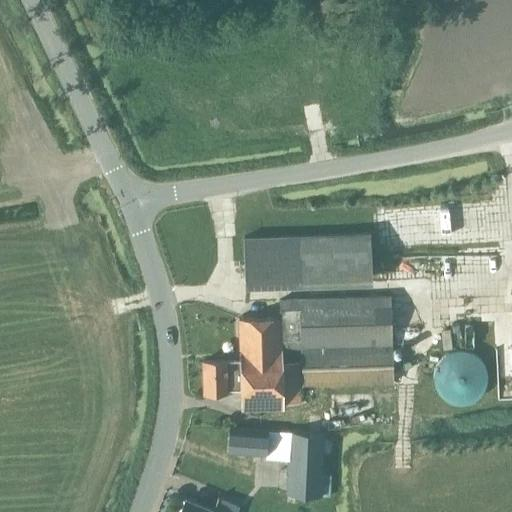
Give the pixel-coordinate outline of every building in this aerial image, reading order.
[(386,256),(425,255),(424,210),(384,211),(386,256)] [(244,288),(372,284),(371,233),(242,237),(244,288)] [(203,361),(204,392),(228,392),(228,389),(241,389),(241,411),(284,410),(284,404),(300,403),(299,361),(282,362),(281,349),(301,349),(303,386),(394,383),(391,295),(279,299),(280,317),(239,318),(240,360),(228,360),(203,361)] [(477,398),(482,393),(485,386),(487,379),(487,371),(484,364),(480,358),(475,354),(470,352),(464,350),(459,350),(453,351),(446,354),(442,358),(438,362),(435,368),(434,373),(434,377),(435,383),(437,389),(441,395),(446,400),(452,402),(459,404),(466,403),(472,402),(477,398)] [(268,430),(229,427),(227,453),(266,456),(268,430)] [(288,457),(286,494),(322,496),(322,476),(324,433),(290,431),(288,457)] [(185,498),(179,511),(237,511),(240,505),(218,496),(213,509),(185,498)]
